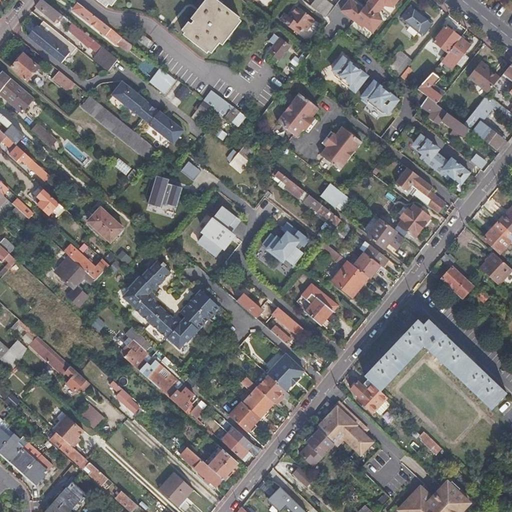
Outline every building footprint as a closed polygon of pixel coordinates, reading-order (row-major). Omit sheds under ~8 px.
[(61,14),(42,0),(40,0),(39,3),(36,6),(37,6),(55,21),(61,14)] [(183,35),(210,0),(202,0),(189,17),(191,19),(189,22),(187,20),(179,29),(182,31),(180,34),(183,35)] [(240,17),(217,0),(210,0),(183,35),(207,54),(216,43),(219,45),(240,17)] [(323,17),(331,7),(321,0),(312,0),(308,5),(323,17)] [(348,16),(357,5),(351,0),(349,0),(341,11),(348,16)] [(370,0),(370,1),(382,10),(384,7),(393,8),(399,0),(370,0)] [(382,10),(370,1),(363,10),(357,5),(348,16),(363,29),(365,27),(373,34),(382,22),(379,14),(382,10)] [(121,37),(77,3),(73,9),(117,43),(121,37)] [(316,20),(298,6),(290,16),(285,13),(280,19),(299,34),(303,28),(307,31),(316,20)] [(400,19),(422,36),(432,23),(410,7),(400,19)] [(102,47),(72,24),(67,30),(89,49),(91,46),(98,52),(102,47)] [(37,25),(28,37),(61,65),(70,53),(37,25)] [(433,42),(448,54),(460,38),(445,26),(433,42)] [(143,36),(139,41),(149,49),(153,43),(143,36)] [(270,53),(279,60),(289,47),(275,36),(269,42),(275,47),(270,53)] [(447,56),(443,60),(446,62),(444,63),(452,69),(455,65),(459,69),(468,59),(462,55),(470,46),(460,38),(448,54),(447,56)] [(102,47),(98,52),(93,59),(108,71),(108,70),(118,59),(102,47)] [(397,73),(402,77),(414,62),(400,52),(388,66),(393,70),(397,73)] [(29,82),(30,81),(40,68),(24,55),(13,67),(13,68),(29,82)] [(293,56),(289,63),(296,67),(301,60),(293,56)] [(368,77),(344,58),(334,70),(335,77),(356,93),(368,77)] [(468,78),(488,93),(490,90),(499,78),(478,64),(468,78)] [(511,66),(509,65),(502,74),(511,81),(511,89),(510,92),(511,93),(511,66)] [(175,79),(160,67),(148,83),(164,95),(175,79)] [(35,98),(3,71),(0,74),(0,93),(22,113),(35,98)] [(74,83),(59,71),(53,79),(68,91),(74,83)] [(419,90),(420,91),(429,97),(437,104),(442,97),(446,92),(436,84),(440,79),(433,73),(419,90)] [(147,126),(164,139),(166,136),(174,126),(176,124),(159,111),(158,112),(145,102),(146,101),(122,81),(110,96),(135,115),(136,114),(148,124),(147,126)] [(375,82),(362,98),(383,114),(390,113),(399,101),(375,82)] [(181,85),(173,95),(181,101),(190,91),(181,85)] [(488,93),(487,95),(497,102),(500,98),(490,90),(488,93)] [(204,101),(206,103),(231,122),(239,112),(211,91),(204,101)] [(276,122),(297,138),(304,130),(309,134),(319,122),(313,118),(320,110),(316,107),(300,94),(276,122)] [(464,125),(470,130),(497,150),(503,141),(505,138),(490,126),(487,128),(481,123),(493,107),(510,119),(511,116),(511,113),(510,112),(504,107),(497,102),(487,95),(470,116),(464,125)] [(149,161),(157,151),(156,149),(150,145),(90,96),(82,107),(142,155),(149,161)] [(429,97),(422,106),(431,113),(429,117),(439,125),(441,121),(453,130),(458,134),(464,138),(470,130),(464,125),(455,119),(436,105),(437,104),(429,97)] [(455,119),(464,125),(470,116),(462,110),(455,119)] [(0,119),(10,128),(4,134),(14,143),(16,144),(24,135),(0,113),(0,119)] [(38,124),(31,131),(51,149),(58,141),(38,124)] [(166,136),(164,139),(172,145),(183,130),(176,124),(174,126),(166,136)] [(322,155),(341,171),(361,142),(343,127),(337,136),(332,132),(322,144),(328,148),(322,155)] [(0,142),(1,143),(3,141),(10,147),(14,143),(4,134),(0,130),(0,142)] [(420,158),(434,169),(443,158),(436,153),(439,149),(421,135),(415,143),(416,149),(423,154),(420,158)] [(497,150),(500,152),(507,143),(503,141),(497,150)] [(46,179),(50,176),(18,146),(10,154),(19,162),(21,160),(38,175),(40,174),(46,179)] [(249,149),(242,157),(248,162),(255,153),(249,148),(249,149)] [(443,158),(434,169),(449,180),(451,176),(458,182),(464,181),(470,173),(452,159),(449,163),(443,158)] [(474,164),(484,172),(488,167),(478,159),(474,164)] [(189,161),(181,170),(194,180),(201,171),(189,161)] [(427,206),(438,214),(446,203),(436,195),(430,190),(433,186),(407,167),(395,181),(407,191),(413,196),(414,195),(427,206)] [(126,177),(132,182),(139,174),(133,169),(126,177)] [(299,199),(305,192),(279,172),(276,169),(272,173),(276,176),(287,185),(285,188),(299,199)] [(307,176),(299,170),(294,176),(302,182),(307,176)] [(156,176),(149,205),(162,208),(163,203),(177,207),(182,187),(173,184),(174,181),(156,176)] [(0,192),(4,196),(9,189),(0,180),(0,192)] [(360,205),(369,212),(371,210),(355,197),(361,189),(351,182),(343,192),(360,205)] [(322,198),(335,208),(339,203),(345,207),(350,201),(331,186),(322,198)] [(59,204),(45,190),(35,201),(50,214),(59,204)] [(335,225),(340,219),(309,195),(303,203),(311,208),(312,207),(335,225)] [(14,201),(12,203),(17,207),(29,219),(34,214),(27,207),(26,208),(18,202),(17,203),(14,201)] [(398,226),(414,239),(431,217),(414,205),(398,226)] [(29,219),(17,207),(13,212),(31,228),(35,224),(29,219)] [(511,207),(499,222),(511,233),(511,207)] [(236,217),(225,208),(204,233),(206,235),(199,243),(214,256),(221,248),(223,249),(231,240),(229,238),(232,234),(230,233),(235,227),(231,223),(236,217)] [(71,215),(65,209),(62,212),(68,218),(71,215)] [(89,223),(112,243),(124,229),(102,209),(89,223)] [(242,223),(236,217),(231,223),(235,227),(230,233),(232,234),(242,223)] [(392,255),(404,239),(375,217),(363,231),(369,235),(368,236),(392,255)] [(22,229),(15,222),(9,229),(16,235),(22,229)] [(511,241),(511,233),(499,222),(484,239),(500,254),(506,248),(510,252),(511,249),(511,243),(511,242),(511,241)] [(272,234),(263,245),(283,261),(285,259),(293,266),(304,253),(300,250),(303,247),(305,248),(310,241),(287,223),(282,230),(289,236),(283,243),(272,234)] [(335,230),(342,236),(344,233),(338,228),(335,230)] [(5,239),(0,244),(0,246),(10,255),(15,249),(5,239)] [(380,266),(382,268),(388,260),(370,246),(366,242),(360,250),(364,253),(380,266)] [(352,297),(367,277),(354,266),(345,260),(340,255),(324,243),(323,244),(320,249),(335,261),(343,268),(332,281),(352,297)] [(65,252),(70,256),(96,281),(102,274),(110,265),(103,259),(96,266),(78,249),(77,250),(71,245),(65,252)] [(0,262),(1,264),(5,260),(10,264),(6,268),(9,271),(17,262),(10,255),(0,246),(0,262)] [(117,257),(117,258),(123,263),(127,258),(122,253),(117,257)] [(367,277),(370,279),(380,266),(364,253),(354,266),(367,277)] [(445,253),(440,259),(450,268),(455,262),(445,253)] [(481,268),(499,285),(511,272),(511,268),(495,254),(481,268)] [(74,288),(69,295),(77,302),(86,292),(78,285),(85,278),(92,285),(96,281),(70,256),(56,271),(74,288)] [(220,308),(203,293),(197,299),(196,298),(186,309),(187,310),(182,316),(185,319),(187,321),(186,322),(182,326),(180,325),(179,327),(172,321),(173,320),(154,303),(153,304),(146,298),(147,296),(146,294),(151,289),(152,288),(153,289),(159,282),(161,284),(171,273),(159,262),(150,272),(148,271),(141,279),(140,277),(139,278),(132,286),(128,290),(129,292),(126,295),(123,298),(135,310),(134,310),(167,340),(168,339),(179,350),(182,347),(186,343),(187,344),(190,340),(198,332),(220,308)] [(0,271),(0,275),(3,278),(9,271),(6,268),(4,267),(0,271)] [(446,284),(442,288),(448,293),(452,289),(463,299),(474,287),(453,268),(442,279),(446,284)] [(498,286),(499,285),(481,268),(480,269),(498,286)] [(311,304),(305,312),(320,325),(333,311),(338,306),(312,283),(301,296),(311,304)] [(238,301),(257,318),(263,311),(244,294),(233,285),(227,291),(238,301)] [(477,295),(484,302),(489,296),(482,289),(477,295)] [(86,292),(77,302),(82,307),(91,297),(86,292)] [(154,302),(147,296),(146,298),(153,304),(154,303),(154,302)] [(267,305),(275,312),(279,309),(271,302),(267,305)] [(300,337),(305,331),(279,309),(275,312),(274,314),(300,337)] [(473,316),(481,323),(486,317),(479,310),(473,316)] [(97,316),(90,325),(98,332),(105,322),(97,316)] [(418,321),(366,377),(370,380),(381,390),(426,343),(494,408),(507,394),(428,320),(424,326),(418,321)] [(35,340),(38,337),(19,321),(17,324),(35,340)] [(281,339),(290,347),(291,345),(288,343),(292,339),(276,325),(271,331),(281,339)] [(124,359),(185,413),(187,411),(193,405),(189,402),(193,397),(186,390),(181,395),(174,388),(179,383),(171,376),(166,381),(159,375),(164,370),(156,362),(151,367),(144,361),(149,356),(141,349),(142,349),(148,342),(140,335),(129,348),(127,346),(126,347),(131,351),(124,359)] [(64,376),(66,374),(72,379),(67,385),(76,393),(81,388),(84,391),(90,384),(80,375),(74,369),(38,337),(35,340),(30,346),(64,376)] [(11,352),(0,341),(0,360),(2,362),(11,352)] [(293,350),(312,367),(317,361),(299,344),(293,350)] [(126,347),(120,354),(124,359),(131,351),(126,347)] [(268,375),(286,391),(290,385),(292,386),(299,378),(297,377),(303,371),(284,355),(267,375),(268,375)] [(79,363),(74,369),(80,375),(86,369),(79,363)] [(275,403),(277,406),(284,398),(287,401),(292,396),(286,391),(268,375),(257,387),(275,403)] [(250,395),(267,411),(275,403),(257,387),(247,378),(243,381),(247,385),(245,386),(252,393),(250,395)] [(184,383),(191,390),(195,386),(188,379),(184,383)] [(381,390),(370,380),(364,387),(359,382),(351,392),(372,412),(388,397),(381,390)] [(133,399),(113,381),(110,386),(119,395),(116,398),(134,414),(139,408),(132,401),(133,399)] [(19,400),(11,393),(4,401),(12,408),(19,400)] [(242,403),(259,419),(267,411),(250,395),(242,403)] [(228,416),(246,433),(259,419),(242,403),(241,402),(228,416)] [(339,402),(337,404),(345,412),(344,413),(357,425),(356,427),(365,435),(369,431),(339,402)] [(196,407),(201,411),(205,406),(200,403),(196,407)] [(319,430),(334,444),(336,447),(344,439),(361,455),(372,443),(365,435),(356,427),(357,425),(344,413),(345,412),(337,404),(335,406),(332,410),(333,412),(317,429),(319,430)] [(88,407),(79,417),(95,432),(104,422),(88,407)] [(190,415),(203,426),(206,422),(203,419),(201,421),(198,417),(202,412),(201,411),(196,407),(190,414),(190,415)] [(87,434),(65,414),(60,420),(81,440),(87,434)] [(0,421),(0,427),(4,431),(7,427),(11,423),(5,417),(0,421)] [(81,440),(60,420),(52,429),(55,432),(73,448),(81,440)] [(0,427),(0,447),(10,437),(14,433),(7,427),(4,431),(0,427)] [(253,455),(256,458),(259,454),(262,450),(252,444),(232,428),(227,434),(228,434),(247,451),(249,452),(252,455),(253,455)] [(334,444),(319,430),(315,434),(313,436),(307,443),(309,445),(299,455),(309,464),(316,457),(319,460),(322,457),(334,444)] [(49,438),(102,486),(108,479),(89,462),(87,460),(85,459),(73,448),(55,432),(49,438)] [(10,437),(0,447),(0,452),(11,462),(23,448),(17,443),(20,439),(14,433),(10,437)] [(241,459),(242,460),(249,452),(247,451),(228,434),(221,442),(241,459)] [(305,441),(307,443),(313,436),(311,434),(305,441)] [(438,450),(441,447),(428,435),(423,439),(434,450),(436,448),(438,450)] [(417,456),(424,448),(412,437),(404,445),(417,456)] [(209,467),(223,480),(238,463),(223,451),(219,447),(205,463),(209,467)] [(23,448),(11,462),(23,473),(35,460),(23,448)] [(217,488),(223,480),(209,467),(205,463),(195,454),(192,451),(188,448),(181,456),(217,488)] [(242,460),(245,463),(252,455),(249,452),(242,460)] [(35,460),(23,473),(36,485),(53,465),(44,456),(38,462),(35,460)] [(309,464),(312,467),(319,460),(316,457),(309,464)] [(293,474),(306,487),(313,480),(300,467),(293,474)] [(175,473),(159,490),(177,507),(193,489),(175,473)] [(476,481),(480,485),(488,477),(483,473),(476,481)] [(446,481),(448,482),(471,504),(466,509),(463,511),(467,511),(468,511),(476,503),(449,478),(446,481)] [(73,482),(56,501),(67,511),(68,511),(80,499),(84,503),(89,496),(73,482)] [(463,511),(466,509),(471,504),(448,482),(443,487),(433,497),(424,489),(402,510),(401,511),(463,511)] [(303,511),(277,487),(264,501),(274,511),(303,511)] [(400,510),(401,511),(402,510),(424,489),(422,487),(401,509),(400,510)] [(132,511),(138,506),(118,488),(116,490),(120,493),(116,497),(131,511),(132,511)] [(375,503),(381,508),(386,503),(390,498),(385,494),(375,503)] [(67,511),(56,501),(46,511),(67,511)]
